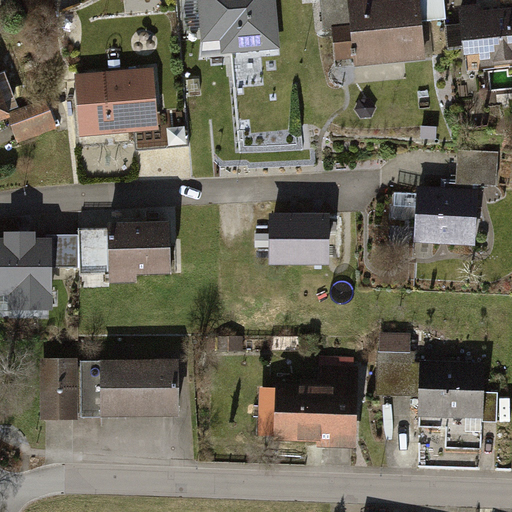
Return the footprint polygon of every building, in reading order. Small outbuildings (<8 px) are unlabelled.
[(196,0),(201,58),(281,50),(276,0),(196,0)] [(351,28),(348,2),(347,0),(316,0),(320,32),(328,31),(351,28)] [(351,28),(328,31),(332,63),(348,61),(349,68),(423,60),(417,1),(392,4),(391,0),(364,0),(348,2),(351,28)] [(481,4),(459,6),(463,51),(483,49),(484,61),(511,58),(511,11),(482,14),(481,4)] [(75,75),(81,138),(160,131),(154,67),(75,75)] [(0,96),(0,123),(9,120),(0,96)] [(47,107),(7,124),(18,149),(57,131),(47,107)] [(501,182),(502,151),(459,149),(457,181),(501,182)] [(478,193),(416,189),(412,243),(474,247),(478,193)] [(328,216),(272,217),(273,265),(329,264),(328,216)] [(171,225),(112,227),(114,277),(173,275),(171,225)] [(57,264),(79,264),(79,235),(57,235),(57,264)] [(53,242),(0,242),(0,293),(12,293),(12,309),(54,309),(53,242)] [(382,331),(383,392),(412,392),(411,331),(382,331)] [(247,339),(217,340),(218,356),(248,355),(247,339)] [(80,360),(39,361),(40,421),(81,421),(80,360)] [(324,384),(271,383),(271,448),(357,448),(357,361),(324,361),(324,384)] [(175,362),(98,364),(100,419),(177,417),(175,362)] [(486,363),(419,362),(418,425),(485,426),(486,363)]
